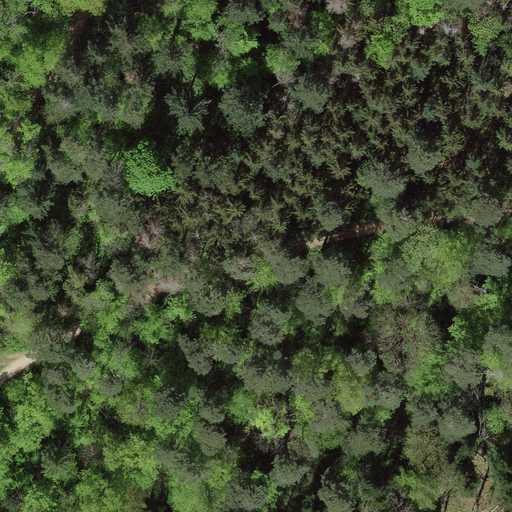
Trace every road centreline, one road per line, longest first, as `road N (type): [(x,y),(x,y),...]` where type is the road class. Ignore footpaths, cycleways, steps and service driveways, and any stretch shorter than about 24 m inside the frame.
road 1 (track): [(0,369),(117,296),(344,208),(511,193)]
road 2 (track): [(115,0),(0,164)]
